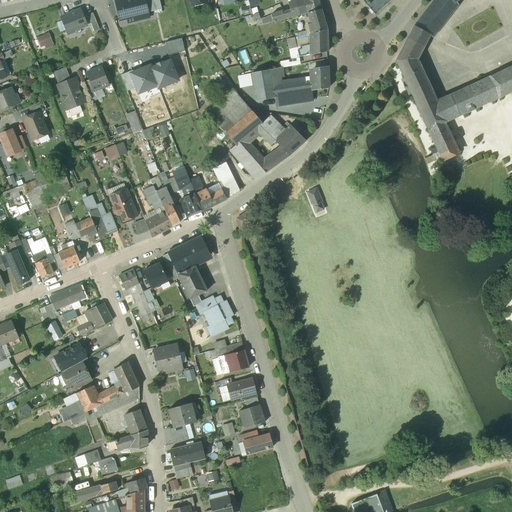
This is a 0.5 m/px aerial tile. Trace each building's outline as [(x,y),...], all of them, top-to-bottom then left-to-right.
[(123,0),(116,2),(120,19),(134,15),(135,21),(149,18),(148,13),(144,0),(123,0)] [(152,0),(144,0),(148,13),(155,11),(152,0)] [(303,0),(301,0),(296,1),(299,15),(307,12),(303,0)] [(317,0),(303,0),(307,12),(318,10),(320,9),(317,0)] [(359,0),(359,1),(360,2),(362,1),(368,8),(367,9),(368,11),(369,9),(372,13),(371,14),(372,16),(374,14),(375,16),(376,15),(375,13),(378,11),(379,12),(380,11),(379,10),(385,4),(386,6),(387,5),(386,3),(390,0),(359,0)] [(434,0),(413,27),(430,35),(433,37),(458,5),(456,2),(454,3),(451,0),(434,0)] [(296,1),(288,3),(290,10),(282,12),(283,19),(299,15),(296,1)] [(81,10),(61,18),(67,33),(68,33),(68,35),(74,33),(74,31),(87,25),(81,10)] [(321,20),(318,10),(307,12),(311,23),(308,24),(311,34),(327,30),(324,19),(321,20)] [(93,13),(87,15),(94,32),(100,30),(93,13)] [(430,35),(413,27),(396,61),(407,85),(411,94),(419,111),(436,102),(417,59),(430,35)] [(311,34),(310,34),(310,37),(310,44),(310,55),(328,50),(327,30),(311,34)] [(52,42),(49,34),(41,37),(44,45),(52,42)] [(294,37),(286,39),(289,49),(296,48),(294,37)] [(182,39),(165,43),(169,56),(185,52),(182,39)] [(310,44),(299,46),(300,49),(297,50),(298,57),(310,55),(310,44)] [(297,58),(287,60),(288,67),(298,65),(297,58)] [(172,59),(150,68),(157,85),(159,88),(180,80),(172,59)] [(138,93),(157,85),(150,68),(150,66),(130,73),(136,87),(138,93)] [(102,67),(86,73),(89,80),(94,91),(109,85),(102,67)] [(328,67),(311,71),(312,81),(312,89),(312,90),(328,87),(328,67)] [(511,67),(436,102),(419,111),(428,130),(444,123),(511,91),(511,67)] [(281,68),(270,70),(271,78),(283,77),(281,68)] [(61,69),(52,72),(56,82),(65,79),(61,69)] [(274,97),(274,95),(273,86),(271,78),(270,70),(250,74),(255,100),(274,97)] [(126,91),(136,87),(130,73),(130,72),(120,75),(126,91)] [(283,77),(271,78),(273,86),(284,84),(283,77)] [(75,78),(57,85),(62,98),(63,98),(68,110),(85,103),(75,78)] [(89,80),(84,83),(91,99),(96,97),(94,91),(89,80)] [(284,84),(273,86),(274,95),(312,89),(312,81),(284,84)] [(11,89),(0,93),(0,111),(17,104),(15,99),(16,95),(13,94),(11,89)] [(312,89),(274,95),(274,97),(276,107),(313,101),(312,90),(312,89)] [(252,111),(232,90),(206,114),(226,134),(252,111)] [(43,101),(31,106),(34,115),(38,113),(46,110),(43,101)] [(262,123),(252,111),(226,134),(236,146),(243,140),(259,125),(262,123)] [(34,115),(24,119),(31,137),(36,134),(38,138),(47,134),(38,113),(34,115)] [(134,135),(143,132),(135,113),(126,116),(134,135)] [(286,122),(280,127),(279,126),(269,116),(262,123),(259,125),(270,136),(275,140),(285,131),(291,126),(286,122)] [(444,123),(428,130),(442,160),(458,152),(444,123)] [(165,124),(157,126),(160,137),(168,135),(165,124)] [(119,135),(128,131),(125,125),(116,128),(119,135)] [(285,131),(275,140),(283,149),(290,156),(305,140),(291,126),(285,131)] [(12,131),(0,135),(0,137),(8,156),(20,151),(15,139),(12,131)] [(21,136),(15,139),(20,150),(26,147),(21,136)] [(264,174),(260,169),(265,165),(264,163),(243,140),(236,146),(232,150),(256,179),(264,174)] [(122,143),(115,146),(119,156),(126,153),(122,143)] [(115,146),(106,149),(111,160),(119,157),(119,156),(115,146)] [(260,169),(264,174),(290,156),(283,149),(276,154),(264,163),(265,165),(260,169)] [(93,153),(95,161),(103,159),(101,151),(93,153)] [(47,177),(23,186),(33,209),(47,203),(43,193),(70,183),(60,160),(43,167),(47,177)] [(146,165),(148,172),(156,170),(153,162),(146,165)] [(219,184),(226,199),(239,191),(226,163),(212,170),(219,184)] [(190,181),(186,173),(178,176),(183,189),(185,188),(191,186),(190,181)] [(198,181),(197,178),(190,181),(191,186),(195,194),(198,202),(205,199),(202,191),(198,181)] [(172,182),(165,185),(169,195),(176,192),(172,182)] [(226,199),(219,184),(212,187),(216,194),(215,195),(219,203),(226,199)] [(158,215),(145,222),(149,231),(152,237),(172,226),(163,206),(159,198),(156,192),(154,186),(143,191),(150,205),(152,204),(155,210),(158,215)] [(191,186),(185,188),(188,197),(195,194),(191,186)] [(212,187),(202,191),(205,199),(215,194),(215,195),(216,194),(212,187)] [(162,189),(156,192),(159,198),(165,195),(162,189)] [(307,193),(316,213),(324,209),(316,189),(307,193)] [(126,190),(110,196),(114,206),(113,210),(114,213),(117,215),(120,214),(123,221),(136,215),(126,190)] [(188,197),(180,200),(187,217),(201,210),(198,202),(195,194),(188,197)] [(205,199),(198,202),(201,210),(202,212),(219,203),(215,195),(215,194),(205,199)] [(89,212),(98,209),(96,205),(92,195),(83,199),(89,212)] [(165,195),(159,198),(163,206),(168,203),(165,195)] [(62,216),(69,213),(66,203),(58,207),(62,216)] [(98,209),(102,217),(107,215),(102,203),(96,205),(98,209)] [(180,222),(172,206),(170,207),(168,203),(163,206),(172,226),(180,222)] [(16,215),(28,210),(25,204),(13,209),(16,215)] [(98,209),(89,212),(91,218),(96,230),(96,231),(99,237),(108,233),(102,217),(98,209)] [(102,217),(108,233),(117,230),(110,213),(107,215),(102,217)] [(236,219),(239,229),(250,221),(245,213),(236,219)] [(91,218),(76,225),(81,237),(96,231),(96,230),(91,218)] [(144,219),(133,223),(138,235),(149,231),(145,222),(144,219)] [(76,225),(74,221),(66,225),(73,241),(81,237),(76,225)] [(46,237),(39,240),(41,244),(44,250),(50,248),(46,237)] [(201,237),(167,253),(173,265),(206,248),(201,237)] [(19,240),(13,243),(9,245),(13,253),(16,251),(19,257),(20,257),(25,254),(19,240)] [(69,249),(66,244),(60,246),(62,252),(58,253),(64,267),(64,268),(79,262),(73,247),(69,249)] [(206,248),(173,265),(179,278),(190,300),(199,295),(207,291),(195,267),(211,259),(206,248)] [(13,253),(6,255),(11,265),(21,261),(20,257),(19,257),(16,251),(13,253)] [(32,262),(45,257),(42,251),(29,256),(32,262)] [(58,253),(53,256),(59,269),(64,267),(58,253)] [(6,255),(0,257),(0,258),(5,268),(10,266),(11,265),(6,255)] [(52,273),(46,258),(35,263),(41,278),(52,273)] [(11,265),(10,266),(18,285),(30,280),(22,261),(21,261),(11,265)] [(159,264),(143,272),(147,280),(144,281),(146,285),(149,284),(151,289),(168,281),(159,264)] [(179,278),(174,268),(169,271),(173,280),(179,278)] [(133,270),(119,276),(125,291),(130,288),(139,284),(133,270)] [(139,284),(130,288),(136,303),(145,300),(141,291),(142,291),(139,284)] [(81,286),(50,298),(52,305),(54,310),(55,309),(85,298),(81,286)] [(149,290),(143,293),(151,313),(158,309),(149,290)] [(145,300),(136,303),(142,317),(151,313),(143,293),(142,291),(141,291),(145,300)] [(202,302),(199,295),(190,300),(194,307),(195,306),(199,315),(203,313),(209,325),(205,327),(210,337),(228,329),(227,326),(233,323),(230,318),(233,316),(226,301),(222,303),(214,300),(212,297),(202,302)] [(103,304),(90,310),(90,311),(84,313),(88,324),(77,329),(81,336),(112,321),(103,304)] [(52,305),(45,308),(47,313),(50,320),(56,318),(55,314),(57,313),(55,309),(54,310),(52,305)] [(75,310),(63,315),(66,322),(78,317),(75,310)] [(54,320),(45,325),(53,341),(62,336),(54,320)] [(11,321),(0,325),(0,341),(0,342),(2,345),(18,338),(11,321)] [(224,340),(213,343),(215,349),(225,346),(224,340)] [(215,349),(209,351),(216,375),(237,369),(233,355),(244,351),(242,341),(225,346),(215,349)] [(79,344),(55,357),(63,372),(81,362),(87,359),(79,344)] [(176,346),(153,351),(155,358),(157,357),(160,369),(165,368),(165,367),(180,364),(176,346)] [(244,351),(233,355),(237,369),(248,366),(244,351)] [(0,370),(11,366),(8,359),(0,362),(0,361),(0,370)] [(81,362),(63,372),(70,386),(76,383),(88,376),(88,377),(89,376),(81,362)] [(127,362),(114,370),(120,380),(122,385),(125,392),(129,391),(138,387),(127,362)] [(180,364),(165,367),(165,368),(167,374),(182,371),(180,364)] [(193,369),(182,371),(184,381),(195,379),(193,369)] [(88,376),(76,383),(79,388),(91,382),(88,377),(88,376)] [(230,378),(219,381),(220,386),(226,385),(232,383),(230,378)] [(232,383),(226,385),(231,400),(255,393),(251,378),(232,383)] [(94,385),(66,398),(71,408),(82,403),(81,401),(97,393),(94,385)] [(97,393),(81,401),(82,403),(71,408),(67,410),(71,419),(102,404),(121,395),(125,392),(122,385),(116,388),(99,396),(97,393)] [(121,395),(102,404),(104,409),(123,401),(121,395)] [(257,397),(245,400),(247,406),(250,405),(251,407),(259,404),(257,397)] [(190,404),(168,410),(173,429),(181,427),(195,423),(190,404)] [(251,407),(239,411),(244,427),(264,422),(259,404),(251,407)] [(67,410),(60,413),(64,422),(71,419),(67,410)] [(140,411),(126,415),(133,435),(147,431),(140,411)] [(224,436),(234,433),(231,422),(221,425),(224,436)] [(173,429),(169,430),(173,445),(185,442),(181,427),(173,429)] [(257,430),(239,435),(241,442),(246,441),(245,440),(258,437),(257,430)] [(147,431),(133,435),(128,437),(131,447),(132,448),(140,449),(147,446),(147,431)] [(269,437),(264,438),(263,435),(258,437),(245,440),(246,441),(249,454),(256,452),(257,453),(262,451),(262,450),(272,447),(269,437)] [(128,437),(106,444),(109,453),(114,451),(115,452),(131,447),(128,437)] [(200,444),(187,447),(190,461),(204,458),(200,444)] [(186,447),(169,451),(173,466),(188,462),(190,462),(190,461),(187,447),(186,447)] [(100,461),(97,451),(85,456),(88,465),(99,462),(100,461)] [(111,458),(100,461),(99,462),(102,472),(117,468),(116,462),(111,458)] [(188,462),(173,466),(174,472),(187,469),(190,468),(188,462)] [(187,469),(174,472),(176,479),(189,476),(187,469)] [(206,472),(207,480),(217,479),(217,471),(206,472)] [(71,473),(58,477),(61,486),(68,484),(74,482),(71,473)] [(144,478),(136,481),(137,483),(132,485),(135,493),(144,490),(147,489),(144,478)] [(116,482),(100,486),(103,494),(118,489),(116,482)] [(132,485),(126,487),(128,495),(135,493),(132,485)] [(100,486),(74,494),(76,502),(103,494),(100,486)] [(69,487),(60,490),(62,498),(72,495),(69,487)] [(128,501),(144,501),(144,490),(135,493),(128,495),(128,501)] [(233,491),(227,493),(228,498),(229,498),(231,506),(237,504),(233,491)] [(391,510),(384,492),(376,495),(382,511),(386,511),(390,511),(391,510)] [(382,511),(376,495),(351,504),(353,511),(382,511)] [(192,497),(179,501),(181,508),(188,506),(188,507),(194,506),(192,497)] [(228,498),(210,502),(212,511),(232,511),(231,506),(229,498),(228,498)] [(119,511),(116,500),(89,509),(89,511),(119,511)] [(128,501),(127,501),(127,511),(144,511),(144,501),(128,501)]
